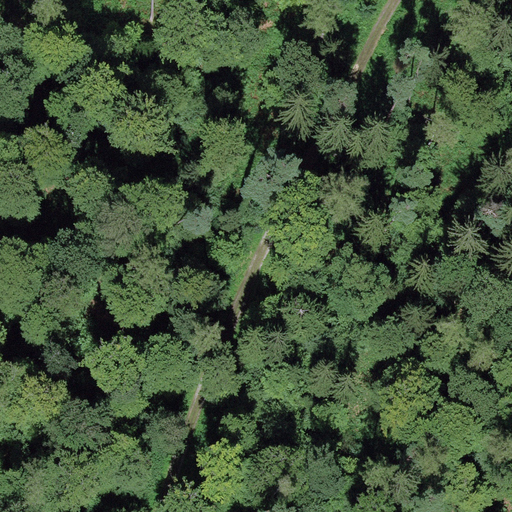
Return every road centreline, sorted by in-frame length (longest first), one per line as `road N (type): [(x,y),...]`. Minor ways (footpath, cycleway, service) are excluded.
road 1 (track): [(159,511),(202,373),(267,242)]
road 2 (track): [(398,0),(267,242)]
